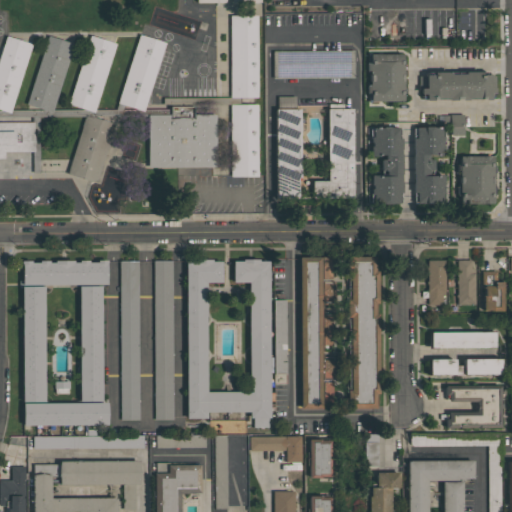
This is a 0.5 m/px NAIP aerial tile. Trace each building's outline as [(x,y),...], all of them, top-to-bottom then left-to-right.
[(229,14),(256,14),(256,97),(229,97),(229,14)] [(67,104),(94,112),(116,43),(89,34),(67,104)] [(116,103),(143,112),(165,42),(138,34),(116,103)] [(0,50),(0,109),(10,113),(32,43),(5,35),(0,50)] [(25,104),(52,113),(74,43),(47,35),(25,104)] [(271,50),(353,50),(353,77),(271,77),(271,50)] [(402,101),(369,101),(369,93),(366,93),(366,84),(369,84),(369,71),(366,71),(366,61),(367,61),(367,53),(402,53),(402,60),(405,60),(405,71),(402,71),(402,84),(405,84),(405,93),(402,93),(402,101)] [(489,100),(482,100),(482,98),(466,98),(466,100),(459,100),(459,99),(454,99),(454,100),(447,100),(447,99),(431,99),(431,100),(424,100),(424,99),(421,97),(421,93),(419,93),(419,89),(418,89),(418,76),(424,76),(424,74),(425,74),(425,72),(432,72),(432,71),(480,71),(487,71),(487,74),(489,74),(489,75),(494,75),(494,89),(493,89),(493,93),(492,96),(489,99),(489,100)] [(257,176),(229,176),(229,103),(257,103),(257,176)] [(147,167),(146,114),(169,114),(169,105),(193,105),(193,114),(214,114),(215,167),(147,167)] [(352,197),(311,197),(311,180),(326,180),(326,108),(352,107),(352,197)] [(274,197),(274,108),(299,108),(299,177),(297,177),(296,197),(274,197)] [(84,113),(113,122),(95,182),(66,173),(84,113)] [(450,114),(462,114),(462,117),(463,117),(463,128),(463,134),(450,135),(450,114)] [(0,121),(33,121),(34,151),(3,152),(3,158),(0,158),(0,121)] [(411,126),(442,125),(443,154),(428,155),(428,159),(432,159),(433,174),(443,174),(443,203),(412,203),(411,126)] [(366,203),(366,174),(380,174),(380,159),(385,159),(385,155),(369,155),(369,126),(400,126),(400,138),(401,138),(401,192),(400,192),(400,203),(366,203)] [(492,155),(492,163),(494,163),(494,173),(492,173),(492,185),(495,185),(495,195),(492,195),(492,203),(458,203),(458,195),(456,195),(456,185),(458,185),(458,172),(456,172),(456,164),(458,164),(458,155),(492,155)] [(331,256),(331,278),(322,278),(322,281),(334,281),(334,300),(321,301),(321,315),(331,315),(332,346),(321,346),(321,359),(333,359),(333,377),(322,377),(322,382),(333,381),(333,405),(321,405),(321,409),(298,409),(298,256),(331,256)] [(346,408),(346,389),(349,389),(349,317),(346,317),(346,299),(348,299),(348,276),(346,276),(346,256),(374,256),(374,271),(377,271),(377,302),(375,302),(375,313),(377,313),(377,393),(375,393),(375,408),(346,408)] [(185,418),(184,261),(194,261),(194,259),(211,259),(211,261),(220,260),(220,282),(205,282),(206,391),(248,391),(247,282),(231,282),(231,261),(241,261),(241,259),(258,258),(258,260),(267,260),(268,418),(267,418),(268,426),(252,427),(252,418),(248,418),(248,411),(206,412),(206,418),(185,418)] [(106,260),(106,262),(105,262),(105,284),(100,284),(101,402),(107,402),(107,425),(22,425),(21,263),(20,263),(20,260),(30,260),(30,262),(38,262),(38,260),(48,260),(48,262),(53,262),(53,260),(72,260),(72,262),(78,262),(78,259),(88,259),(88,262),(96,262),(96,260),(106,260)] [(444,259),(444,296),(441,296),(441,304),(427,304),(427,259),(444,259)] [(138,420),(119,420),(119,260),(137,260),(138,420)] [(171,260),(172,419),(153,419),(152,260),(171,260)] [(456,304),(456,260),(471,260),(471,268),(474,268),(474,304),(456,304)] [(481,311),(481,295),(483,295),(483,284),(481,284),(481,270),(496,270),(496,281),(502,281),(502,311),(499,311),(481,311)] [(286,374),(285,300),(273,300),(273,374),(286,374)] [(494,348),(486,348),(486,347),(436,347),(436,348),(428,348),(428,331),(494,331),(494,348)] [(500,358),(500,374),(462,375),(427,375),(427,358),(454,358),(454,365),(462,365),(462,359),(500,358)] [(499,384),(499,428),(444,428),(444,419),(439,419),(439,414),(447,414),(447,412),(475,411),(475,401),(447,401),(447,399),(445,399),(445,394),(444,394),(444,385),(499,384)] [(31,436),(31,449),(143,448),(142,435),(31,436)] [(155,437),(155,449),(198,447),(198,435),(155,437)] [(225,435),(213,435),(214,509),(226,509),(225,435)] [(300,435),(300,462),(285,462),(284,450),(248,450),(248,436),(300,435)] [(307,478),(307,438),(319,438),(319,439),(329,439),(329,476),(320,476),(320,478),(307,478)] [(486,446),(487,511),(499,511),(498,438),(465,438),(465,446),(486,446)] [(377,442),(364,442),(364,467),(377,466),(377,442)] [(117,497),(117,511),(31,511),(31,474),(32,474),(32,464),(58,464),(58,460),(139,460),(139,484),(135,484),(135,509),(121,509),(121,484),(57,484),(57,482),(50,482),(50,498),(117,497)] [(406,511),(406,460),(472,460),(472,478),(463,478),(463,480),(461,480),(461,511),(406,511)] [(153,511),(153,473),(155,473),(155,462),(167,462),(167,464),(199,464),(199,493),(180,493),(180,511),(153,511)] [(24,466),(24,511),(7,511),(7,505),(0,505),(0,479),(10,479),(10,466),(24,466)] [(367,511),(367,496),(369,496),(369,487),(375,486),(374,472),(398,471),(398,487),(389,487),(389,511),(367,511)] [(272,511),(272,490),(293,490),(294,511),(295,511),(272,511)] [(308,511),(308,495),(320,495),(320,496),(329,496),(329,511),(308,511)]
